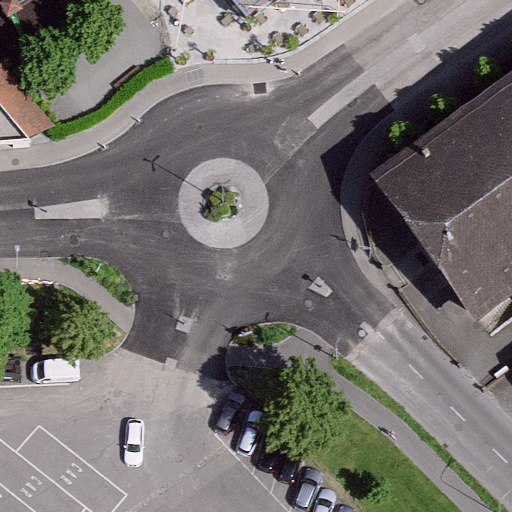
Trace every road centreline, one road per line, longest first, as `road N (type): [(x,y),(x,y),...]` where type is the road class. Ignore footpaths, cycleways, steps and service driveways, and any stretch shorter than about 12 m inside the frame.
road 1 (residential): [(511,469),(286,253)]
road 2 (tertiary): [(482,0),(282,149)]
road 3 (tertiary): [(144,206),(166,259),(199,279),(246,280),(286,253)]
road 4 (tertiary): [(282,149),(240,126),(193,130),(157,160),(144,206)]
road 5 (tertiary): [(0,215),(144,206)]
